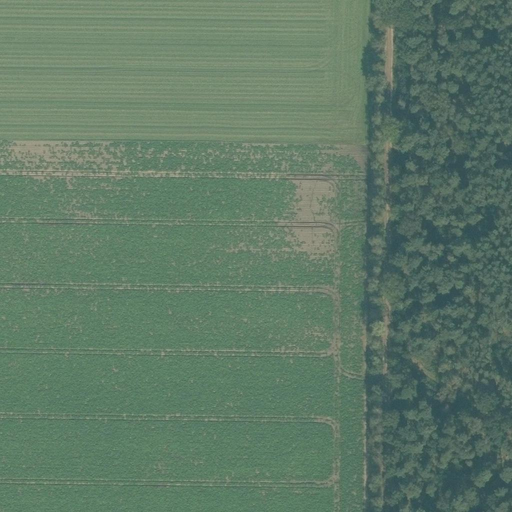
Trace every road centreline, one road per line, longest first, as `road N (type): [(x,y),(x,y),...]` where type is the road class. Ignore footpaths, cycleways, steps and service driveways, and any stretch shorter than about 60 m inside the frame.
road 1 (track): [(383,511),(387,0)]
road 2 (track): [(409,364),(511,429)]
